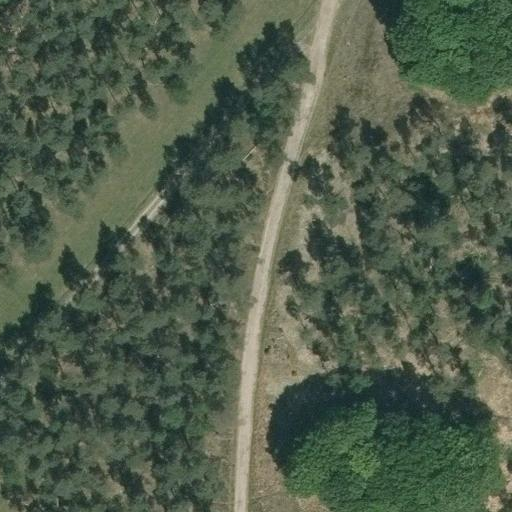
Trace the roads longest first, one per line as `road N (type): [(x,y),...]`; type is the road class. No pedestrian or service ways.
road 1 (track): [(240,511),(260,275),(333,0)]
road 2 (track): [(329,12),(250,91),(0,385)]
